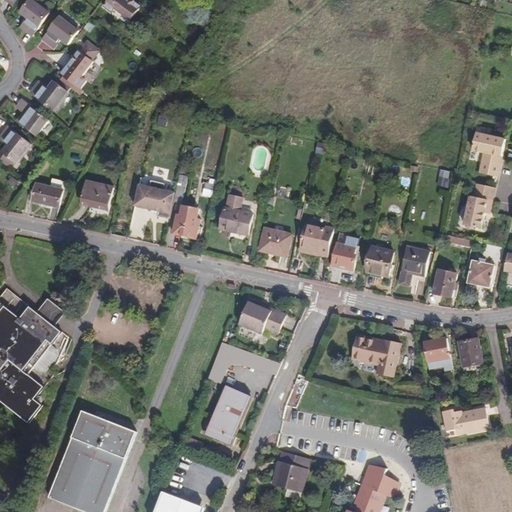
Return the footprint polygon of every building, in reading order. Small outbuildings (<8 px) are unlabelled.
[(29,25),(26,31),(33,36),(51,13),(33,0),(30,0),(21,14),(27,19),(25,22),(29,25)] [(129,22),(139,9),(141,6),(133,0),(109,0),(104,7),(111,13),(113,10),(129,22)] [(62,39),(69,45),(80,31),(61,16),(43,40),(51,46),(55,41),(59,44),(62,39)] [(92,60),(99,51),(89,42),(81,52),(79,51),(61,74),(80,88),(86,80),(84,78),(95,63),(92,60)] [(169,65),(173,60),(150,43),(146,48),(169,65)] [(42,90),(36,85),(31,93),(53,111),(68,92),(54,81),(48,88),(45,85),(42,90)] [(40,81),(36,85),(42,90),(45,85),(40,81)] [(36,136),(48,120),(22,100),(17,107),(24,113),(18,121),(36,136)] [(8,127),(2,134),(8,138),(4,143),(7,145),(2,152),(17,163),(31,145),(8,127)] [(502,159),(507,139),(477,133),(473,150),(484,152),(492,154),(491,157),(502,159)] [(501,163),(502,159),(491,157),(492,154),(484,152),(483,159),(501,163)] [(52,155),(48,161),(52,164),(57,158),(53,154),(52,155)] [(480,173),(498,177),(501,163),(483,159),(480,173)] [(441,170),(437,186),(447,188),(451,172),(441,170)] [(173,205),(172,210),(180,212),(188,178),(180,176),(176,192),(173,205)] [(149,186),(144,208),(153,210),(158,211),(157,214),(157,216),(170,219),(172,210),(173,205),(176,192),(164,189),(166,182),(151,179),(150,181),(148,181),(147,186),(149,186)] [(54,180),(52,188),(64,190),(65,183),(54,180)] [(108,216),(114,188),(87,181),(82,203),(90,206),(89,212),(108,216)] [(204,189),(215,192),(217,184),(206,182),(204,189)] [(64,190),(52,188),(37,184),(34,202),(60,207),(64,190)] [(147,186),(140,184),(135,206),(144,208),(149,186),(147,186)] [(496,188),(477,184),(474,197),(471,196),(465,225),(482,229),(486,213),(490,214),(493,201),(496,188)] [(203,195),(214,197),(215,192),(204,189),(203,195)] [(241,211),(244,199),(229,195),(227,207),(225,207),(221,229),(248,235),(253,214),(241,211)] [(182,215),(178,214),(174,234),(196,239),(201,219),(198,218),(200,209),(184,205),(182,215)] [(133,209),(130,236),(144,238),(147,210),(133,209)] [(329,256),(334,231),(307,224),(302,246),(320,251),(319,254),(329,256)] [(287,256),(292,235),(266,229),(261,250),(287,256)] [(339,242),(346,244),(348,236),(341,234),(339,242)] [(452,238),(451,245),(467,247),(468,240),(452,238)] [(339,243),(334,267),(355,271),(357,261),(355,260),(357,247),(339,243)] [(506,248),(487,244),(484,254),(492,256),(491,257),(503,260),(506,248)] [(374,247),(368,271),(389,276),(395,252),(374,247)] [(417,288),(419,280),(420,275),(425,276),(431,252),(410,247),(402,285),(417,288)] [(491,288),(496,266),(484,263),(485,259),(481,258),(480,262),(475,261),(470,283),(491,288)] [(389,276),(368,271),(367,276),(388,280),(389,276)] [(452,298),(458,275),(440,271),(435,294),(452,298)] [(55,328),(37,314),(7,289),(0,297),(0,401),(30,426),(44,410),(35,402),(54,379),(55,367),(63,356),(67,338),(55,328)] [(48,300),(37,314),(55,328),(66,315),(48,300)] [(277,310),(261,305),(253,302),(251,306),(243,326),(267,336),(268,332),(281,337),(291,314),(278,308),(277,310)] [(393,378),(401,344),(384,339),(383,342),(356,335),(351,358),(379,365),(376,374),(393,378)] [(485,364),(480,340),(463,344),(467,368),(485,364)] [(454,365),(449,341),(428,345),(433,370),(454,365)] [(221,343),(211,379),(225,383),(231,362),(278,376),(282,361),(221,343)] [(236,430),(240,432),(255,396),(231,385),(210,432),(231,442),(236,430)] [(91,511),(107,511),(139,429),(85,409),(52,497),(91,511)] [(490,410),(468,415),(473,436),(494,431),(490,410)] [(473,436),(468,415),(459,417),(458,412),(446,415),(451,434),(461,432),(462,438),(473,436)] [(242,433),(240,432),(236,430),(231,442),(237,445),(242,433)] [(286,453),(282,468),(297,471),(301,459),(286,453)] [(297,471),(282,468),(276,490),(303,496),(310,474),(313,463),(301,459),(297,471)] [(394,505),(397,497),(378,489),(380,482),(387,484),(390,478),(373,473),(357,511),(358,511),(386,511),(390,504),(394,505)] [(378,489),(397,497),(400,497),(404,489),(387,484),(380,482),(378,489)] [(211,503),(169,485),(166,494),(208,510),(211,503)] [(166,494),(158,511),(207,511),(208,510),(166,494)]
